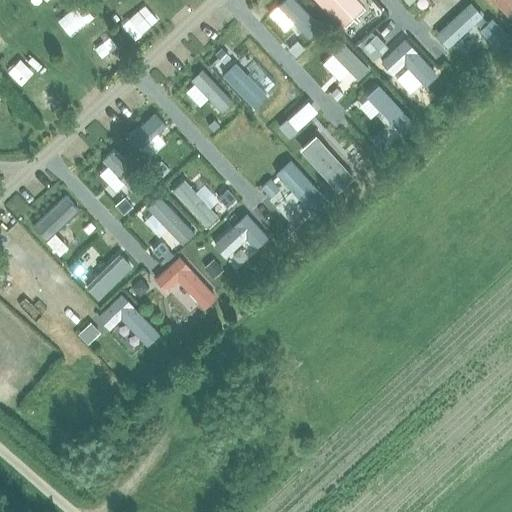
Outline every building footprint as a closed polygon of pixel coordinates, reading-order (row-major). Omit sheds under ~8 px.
[(356,0),(317,0),(345,30),(366,10),(356,0)] [(511,0),(492,0),(511,19),(511,0)] [(435,38),(446,50),(480,18),(469,6),(435,38)] [(196,22),(204,32),(214,24),(206,14),(196,22)] [(491,19),(479,30),(496,48),(508,37),(491,19)] [(0,45),(11,36),(0,23),(0,45)] [(86,36),(96,54),(112,45),(101,27),(86,36)] [(376,31),(363,38),(371,52),(384,45),(376,31)] [(297,41),(288,49),(290,51),(295,57),(305,49),(297,41)] [(434,77),(403,42),(378,64),(388,75),(399,65),(420,90),(434,77)] [(221,48),(215,54),(224,63),(230,57),(221,48)] [(23,50),(1,70),(15,85),(37,66),(23,50)] [(167,128),(156,116),(133,137),(144,149),(167,128)] [(214,119),(208,124),(213,131),(219,126),(214,119)] [(288,119),(280,126),(289,136),(297,129),(288,119)] [(377,133),(371,139),(380,148),(386,143),(377,133)] [(294,160),(277,175),(305,204),(321,189),(294,160)] [(161,161),(154,168),(162,176),(169,169),(161,161)] [(270,180),(261,188),(270,197),(278,189),(270,180)] [(225,191),(218,198),(220,199),(226,206),(233,200),(226,193),(225,191)] [(34,228),(48,243),(81,212),(66,197),(34,228)] [(124,197),(115,205),(123,214),(132,206),(124,197)] [(264,240),(242,218),(214,245),(225,256),(240,242),(251,252),(264,240)] [(160,241),(152,250),(159,257),(167,248),(160,241)] [(132,272),(116,256),(86,286),(101,302),(132,272)] [(78,259),(68,269),(75,276),(85,267),(78,259)] [(214,259),(204,267),(214,277),(223,269),(214,259)] [(215,298),(181,262),(155,287),(163,295),(176,284),(201,311),(215,298)] [(140,279),(131,287),(139,295),(147,288),(140,279)] [(119,299),(94,323),(107,336),(118,325),(143,351),(157,338),(119,299)] [(90,322),(78,334),(87,344),(100,332),(90,322)]
